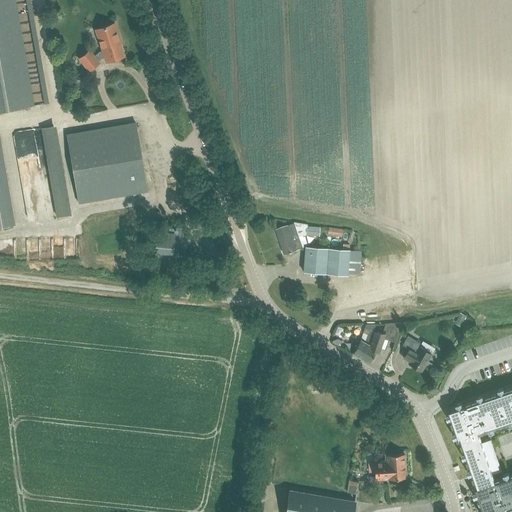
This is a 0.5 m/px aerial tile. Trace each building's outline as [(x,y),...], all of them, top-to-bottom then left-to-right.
[(0,0),(0,111),(34,106),(15,0),(0,0)] [(115,23),(95,30),(102,50),(100,51),(94,56),(90,50),(89,50),(78,59),(88,71),(100,62),(99,61),(101,59),(104,58),(105,62),(124,55),(123,52),(118,39),(120,39),(115,23)] [(54,214),(70,212),(56,123),(41,126),(54,214)] [(136,123),(126,124),(66,135),(78,202),(147,190),(136,123)] [(0,224),(14,222),(11,203),(22,201),(15,157),(3,159),(0,139),(0,224)] [(305,235),(306,226),(307,226),(308,224),(293,222),(275,229),(284,254),(295,250),(295,249),(302,247),(298,235),(305,235)] [(307,226),(306,226),(305,235),(319,236),(320,227),(307,226)] [(174,239),(185,240),(186,228),(179,227),(169,228),(169,233),(154,231),(153,239),(156,240),(154,251),(172,253),(174,239)] [(305,246),(303,271),(347,275),(349,250),(305,246)] [(370,345),(362,359),(369,363),(377,349),(379,351),(384,338),(395,342),(402,322),(385,323),(382,333),(375,332),(370,345)] [(366,324),(365,327),(363,332),(368,334),(365,342),(360,339),(352,353),(362,359),(370,345),(375,332),(375,331),(375,324),(366,324)] [(402,345),(409,349),(403,358),(410,362),(409,364),(421,371),(431,354),(419,347),(421,344),(408,336),(402,345)] [(449,414),(446,414),(448,420),(450,419),(455,432),(453,433),(455,439),(457,438),(458,442),(460,441),(464,453),(462,454),(464,459),(466,458),(470,469),(467,470),(469,476),(472,475),(476,487),(474,487),(475,492),(474,493),(474,492),(473,492),(475,498),(475,497),(477,497),(481,510),(480,510),(479,510),(479,511),(511,511),(511,474),(510,475),(509,473),(504,474),(504,477),(495,480),(493,474),(488,461),(489,461),(489,460),(490,460),(490,459),(490,458),(490,457),(490,456),(489,456),(489,455),(488,455),(487,455),(486,455),(482,443),(479,434),(489,431),(490,433),(496,431),(495,429),(510,424),(511,426),(511,425),(511,387),(505,390),(504,388),(498,390),(499,392),(484,397),(483,395),(477,397),(478,399),(463,404),(462,402),(456,404),(457,406),(447,410),(449,414)] [(404,456),(404,453),(385,454),(386,461),(374,462),(375,476),(370,476),(370,479),(405,477),(405,475),(406,474),(406,470),(405,469),(404,462),(405,461),(405,457),(404,456)] [(356,493),(358,482),(349,480),(347,491),(356,493)] [(352,511),(355,501),(289,490),(285,511),(352,511)]
